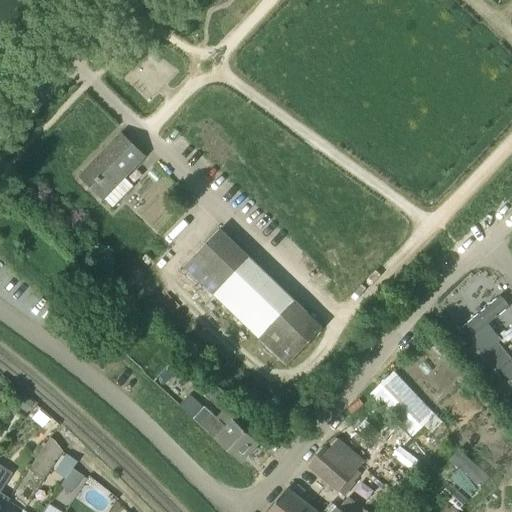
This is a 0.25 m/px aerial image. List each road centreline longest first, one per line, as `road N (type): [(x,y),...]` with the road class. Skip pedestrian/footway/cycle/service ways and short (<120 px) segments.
road 1 (unclassified): [(511,218),(449,275),(255,504),(237,508),(225,507),(148,429),(0,311)]
road 2 (unclassified): [(0,124),(129,0)]
